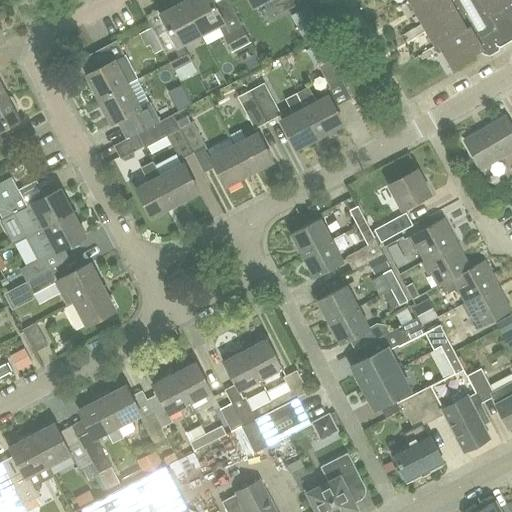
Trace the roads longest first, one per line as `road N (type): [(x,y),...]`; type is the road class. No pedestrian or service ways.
road 1 (residential): [(397,511),(263,266)]
road 2 (residential): [(146,270),(40,77),(49,36)]
road 3 (residential): [(239,220),(422,121)]
road 4 (residential): [(0,408),(171,316)]
road 5 (residential): [(511,244),(495,247),(422,121)]
